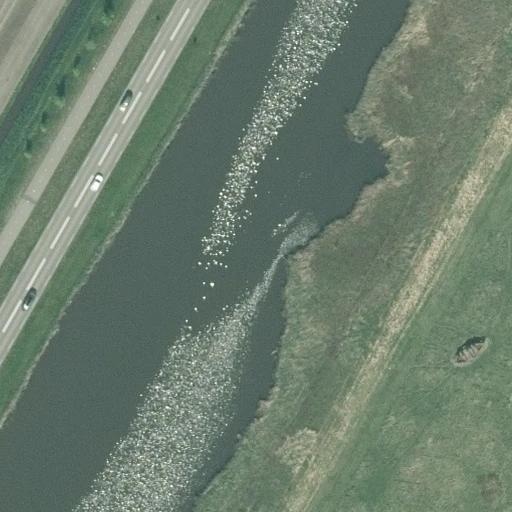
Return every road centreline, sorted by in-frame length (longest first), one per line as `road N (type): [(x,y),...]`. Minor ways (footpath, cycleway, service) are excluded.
road 1 (track): [(511,147),(313,511)]
road 2 (primary): [(0,338),(193,0)]
